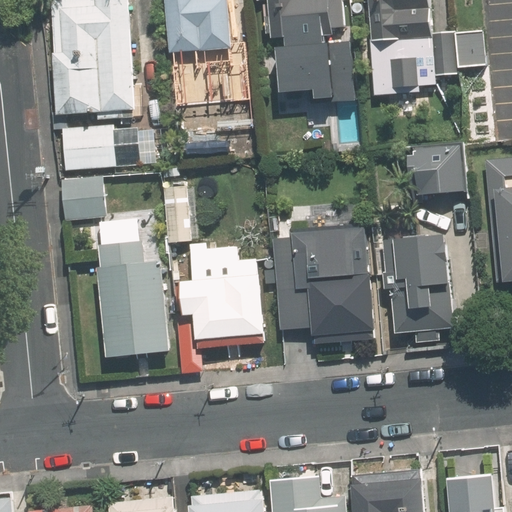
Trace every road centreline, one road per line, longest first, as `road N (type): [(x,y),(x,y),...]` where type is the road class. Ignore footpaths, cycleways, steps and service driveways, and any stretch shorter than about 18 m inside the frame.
road 1 (residential): [(511,391),(32,435)]
road 2 (residential): [(32,435),(0,82)]
